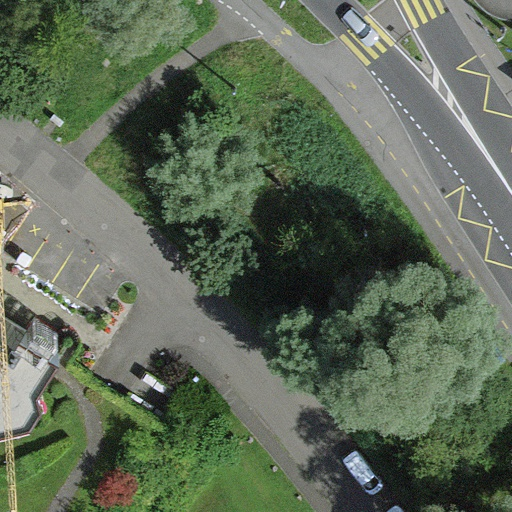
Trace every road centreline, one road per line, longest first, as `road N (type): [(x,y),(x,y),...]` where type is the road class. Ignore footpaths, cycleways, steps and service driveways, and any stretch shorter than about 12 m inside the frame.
road 1 (residential): [(0,134),(191,319),(330,511)]
road 2 (primary): [(326,0),(469,163),(511,198)]
road 3 (primary): [(511,166),(509,144),(420,0)]
